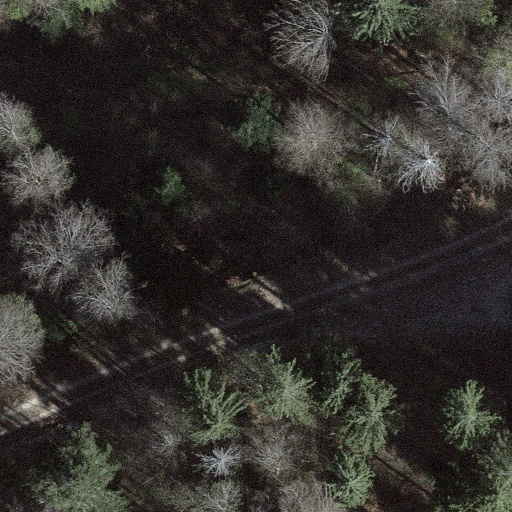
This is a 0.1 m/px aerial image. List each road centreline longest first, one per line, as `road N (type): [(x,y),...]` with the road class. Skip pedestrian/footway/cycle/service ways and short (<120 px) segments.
road 1 (track): [(0,428),(443,232),(511,190)]
road 2 (track): [(0,89),(511,52)]
